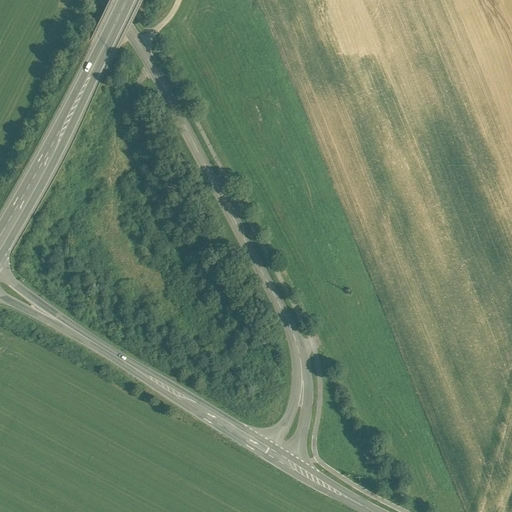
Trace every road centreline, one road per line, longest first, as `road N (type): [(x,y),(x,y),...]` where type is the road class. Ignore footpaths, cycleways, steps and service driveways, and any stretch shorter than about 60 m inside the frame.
road 1 (tertiary): [(109,0),(269,276),(295,341),(301,400),(280,455)]
road 2 (secondary): [(280,455),(0,283)]
road 3 (secondary): [(127,0),(0,245)]
